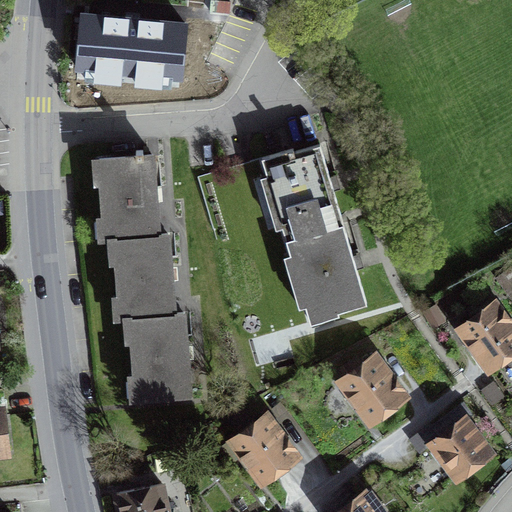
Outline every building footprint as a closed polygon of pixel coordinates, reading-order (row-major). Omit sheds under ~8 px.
[(186,73),(191,13),(89,6),(85,67),(186,73)] [(284,238),(342,221),(319,142),(261,158),(284,238)] [(114,237),(158,234),(152,155),(98,159),(104,238),(114,237)] [(342,221),(284,238),(308,322),(366,305),(342,221)] [(131,317),(175,314),(169,233),(158,234),(114,237),(121,318),(131,317)] [(511,326),(492,299),(448,330),(484,382),(511,361),(511,326)] [(175,314),(131,317),(137,395),(191,391),(185,313),(175,314)] [(405,399),(373,350),(335,373),(367,424),(405,399)] [(17,410),(0,411),(0,468),(22,467),(17,410)] [(303,463),(268,416),(233,442),(266,489),(303,463)] [(499,467),(464,419),(417,453),(452,501),(499,467)] [(166,511),(163,481),(115,487),(118,511),(166,511)] [(377,511),(362,492),(336,511),(377,511)]
